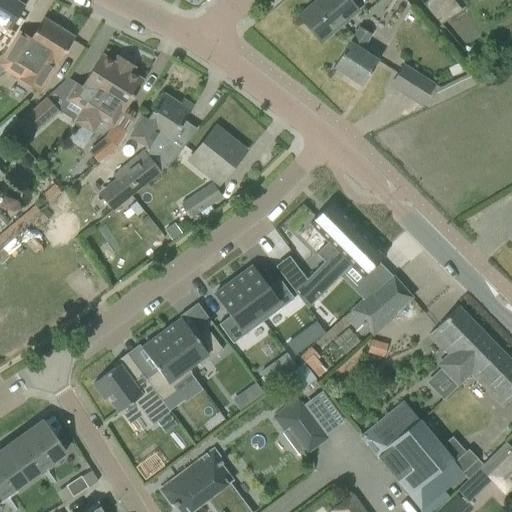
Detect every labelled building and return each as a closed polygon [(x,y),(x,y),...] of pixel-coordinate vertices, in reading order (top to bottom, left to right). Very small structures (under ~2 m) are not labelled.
[(0,0),(0,40),(8,28),(8,29),(23,6),(12,0),(0,0)] [(344,23),(353,15),(352,15),(356,11),(346,0),(322,0),(317,5),(315,2),(298,16),(320,42),(343,22),(344,23)] [(425,0),(422,3),(425,7),(440,24),(461,10),(452,0),(425,0)] [(39,92),(73,38),(42,18),(30,38),(17,30),(3,53),(0,55),(0,73),(4,70),(18,79),(39,92)] [(377,60),(360,50),(370,34),(358,27),(348,42),(332,68),(361,86),(377,60)] [(74,121),(83,127),(91,114),(100,100),(101,101),(121,69),(120,68),(125,61),(116,56),(112,62),(100,55),(82,85),(77,82),(66,99),(82,109),(74,121)] [(91,114),(83,127),(92,132),(99,120),(110,126),(112,128),(122,113),(142,80),(130,73),(134,67),(125,61),(120,68),(121,69),(101,101),(100,100),(91,114)] [(387,85),(420,106),(434,84),(435,83),(402,63),(387,85)] [(115,180),(103,189),(115,206),(127,196),(170,162),(179,150),(168,143),(189,111),(162,94),(151,110),(146,119),(141,116),(128,136),(146,148),(146,155),(115,180)] [(15,124),(27,138),(57,111),(45,97),(15,124)] [(103,138),(88,150),(97,161),(114,146),(122,134),(112,128),(110,126),(103,138)] [(188,159),(218,183),(244,151),(243,150),(241,153),(234,147),(236,145),(214,127),(188,159)] [(181,203),(190,216),(219,197),(211,183),(181,203)] [(327,196),(306,217),(328,239),(319,248),(324,252),(354,223),(327,196)] [(135,202),(128,207),(135,216),(142,210),(135,202)] [(38,210),(34,213),(40,219),(48,212),(43,206),(38,210)] [(173,223),(163,230),(171,240),(180,233),(173,223)] [(308,269),(298,279),(310,294),(346,257),(359,271),(381,250),(354,223),(324,252),(308,269)] [(93,224),(79,235),(94,264),(109,253),(118,263),(141,244),(125,224),(106,240),(93,224)] [(293,249),(282,258),(298,279),(308,269),(293,249)] [(257,262),(235,278),(261,314),(281,299),(285,304),(299,294),(285,276),(274,284),(257,262)] [(350,310),(368,330),(388,312),(391,315),(411,297),(392,276),(373,293),(372,291),(350,310)] [(235,278),(213,295),(229,317),(218,325),(232,344),(245,334),(241,328),(261,314),(235,278)] [(102,280),(94,286),(100,295),(109,289),(102,280)] [(459,385),(470,374),(497,347),(458,306),(429,334),(457,362),(449,370),(459,380),(457,383),(459,385)] [(181,318),(161,333),(187,368),(188,368),(197,361),(200,365),(222,349),(206,327),(195,336),(181,318)] [(187,368),(161,333),(141,348),(158,370),(146,379),(162,400),(176,390),(173,386),(191,372),(188,368),(187,368)] [(511,362),(497,347),(470,374),(502,408),(511,398),(511,362)] [(118,364),(92,383),(104,399),(107,397),(118,411),(133,400),(151,424),(155,421),(168,412),(170,411),(162,400),(146,379),(142,374),(132,382),(118,364)] [(253,383),(244,390),(251,400),(261,394),(253,383)] [(325,438),(296,399),(273,417),(283,430),(281,432),(282,433),(288,428),(306,452),(325,438)] [(417,420),(402,401),(359,437),(374,455),(417,420)] [(168,412),(155,421),(164,434),(177,425),(168,413),(168,412)] [(463,474),(417,420),(374,455),(420,510),(463,474)] [(64,452),(41,421),(22,435),(47,470),(44,466),(64,452)] [(47,470),(22,435),(3,449),(25,480),(43,466),(46,470),(47,470)] [(487,476),(504,493),(511,484),(511,449),(504,441),(470,475),(479,485),(487,476)] [(25,480),(3,449),(0,451),(0,486),(8,498),(9,497),(6,493),(25,480)] [(201,458),(159,489),(173,508),(177,505),(182,511),(180,511),(186,511),(196,505),(197,506),(198,505),(197,504),(203,500),(212,511),(240,511),(221,486),(230,480),(226,475),(225,475),(218,466),(222,463),(212,450),(206,454),(205,453),(199,457),(201,458)] [(87,486),(80,475),(64,485),(72,496),(87,486)] [(8,498),(0,486),(0,497),(5,494),(8,498)] [(363,511),(352,495),(340,504),(345,511),(363,511)] [(100,511),(95,503),(81,511),(100,511)]
